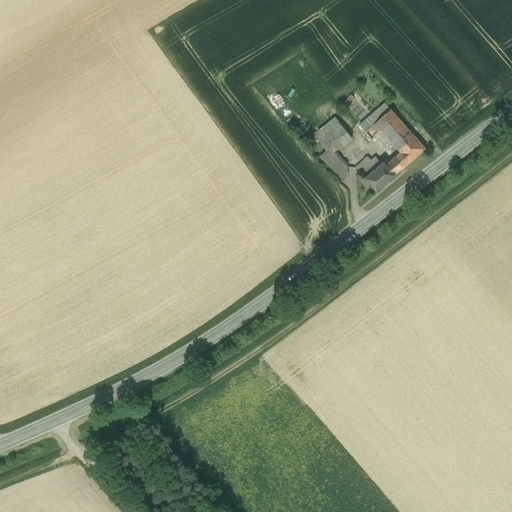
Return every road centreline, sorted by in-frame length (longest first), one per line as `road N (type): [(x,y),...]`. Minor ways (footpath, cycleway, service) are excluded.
road 1 (track): [(0,485),(223,374),(511,156)]
road 2 (secondary): [(51,422),(234,322),(511,109)]
